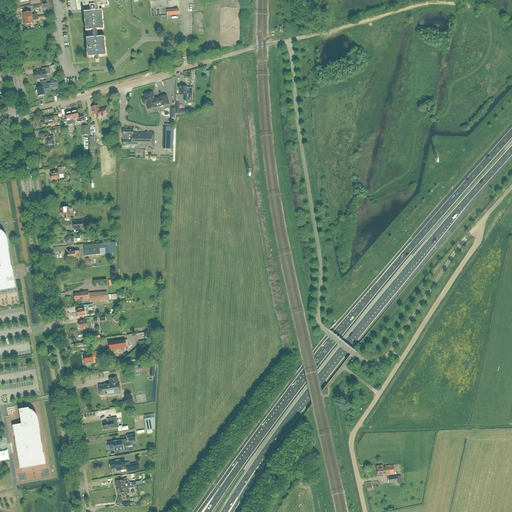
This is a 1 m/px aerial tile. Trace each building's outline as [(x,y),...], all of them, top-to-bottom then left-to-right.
[(45,0),(48,16),(52,15),(55,15),(52,0),(45,0)] [(86,0),(87,12),(84,13),(85,32),(92,31),(93,39),(86,39),(88,58),(95,57),(96,62),(99,62),(99,57),(106,56),(104,38),(97,38),(97,31),(104,30),(102,11),(96,12),(96,9),(105,8),(104,0),(148,0),(149,0),(138,1),(138,4),(139,4),(141,24),(160,22),(159,12),(175,10),(175,8),(179,8),(178,1),(176,1),(176,0),(86,0)] [(38,19),(38,17),(23,19),(24,25),(33,24),(33,21),(38,20),(38,19)] [(43,72),(34,74),(36,80),(37,80),(37,81),(40,80),(40,79),(44,79),(43,76),(46,75),(50,74),(49,68),(42,69),(43,72)] [(47,88),(47,87),(52,86),(51,83),(41,85),(41,88),(36,89),(38,96),(45,95),(44,88),(47,88)] [(155,99),(153,93),(144,95),(144,98),(143,98),(142,100),(143,103),(144,104),(146,103),(147,106),(151,105),(153,106),(156,106),(157,107),(161,106),(169,104),(166,96),(159,98),(158,100),(157,100),(155,99)] [(180,102),(176,102),(176,114),(186,114),(186,110),(180,110),(180,102)] [(96,115),(96,117),(108,114),(106,108),(99,110),(98,106),(91,107),(93,115),(96,115)] [(74,111),(72,111),(72,112),(71,112),(73,120),(76,119),(77,123),(84,121),(83,114),(78,115),(77,110),(75,111),(74,111)] [(68,125),(74,124),(73,120),(71,112),(70,112),(69,112),(68,112),(68,113),(65,113),(68,125)] [(42,122),(42,123),(42,125),(43,125),(43,126),(51,125),(50,122),(55,122),(54,117),(42,118),(43,121),(42,121),(42,122)] [(164,128),(163,149),(173,150),(173,142),(169,142),(170,128),(164,128)] [(150,146),(150,148),(154,148),(155,133),(133,133),(133,131),(123,130),(123,137),(132,137),(132,141),(123,140),(123,145),(135,145),(136,147),(147,148),(147,146),(150,146)] [(44,138),(44,142),(45,141),(46,146),(54,145),(53,136),(44,138),(45,138),(44,138)] [(51,179),(51,180),(59,178),(59,175),(63,174),(63,171),(64,171),(64,167),(58,168),(58,171),(51,172),(51,175),(51,176),(50,177),(50,178),(51,179)] [(61,216),(64,216),(64,219),(70,219),(69,211),(72,211),(72,208),(69,208),(61,208),(61,211),(61,212),(60,213),(60,214),(61,215),(61,216)] [(6,238),(6,237),(6,236),(5,235),(4,233),(3,232),(2,231),(0,230),(0,291),(16,288),(14,277),(13,277),(7,240),(6,238)] [(84,246),(85,256),(105,254),(116,253),(115,243),(105,244),(84,246)] [(67,250),(67,254),(66,254),(67,257),(67,258),(75,257),(75,253),(79,253),(79,250),(67,250)] [(89,299),(89,294),(89,291),(81,292),(81,294),(74,294),(75,300),(84,299),(84,301),(89,300),(89,299)] [(106,292),(89,294),(89,299),(89,300),(89,302),(107,300),(106,292)] [(76,313),(77,316),(78,316),(85,315),(88,315),(88,311),(85,311),(84,308),(80,309),(77,310),(77,312),(76,313)] [(78,325),(79,329),(80,329),(82,329),(82,330),(87,329),(86,328),(88,328),(91,327),(91,323),(90,324),(90,320),(87,320),(83,321),(79,322),(79,325),(78,325)] [(125,340),(109,342),(110,350),(126,348),(125,340)] [(84,363),(85,363),(85,364),(92,362),(93,363),(107,361),(106,350),(91,353),(91,354),(84,355),(85,361),(84,361),(84,363)] [(106,395),(106,396),(116,394),(115,393),(120,392),(119,383),(118,383),(117,378),(109,379),(110,384),(99,386),(100,396),(106,395)] [(29,410),(29,408),(19,410),(21,424),(12,425),(13,429),(20,468),(22,468),(22,469),(46,464),(44,457),(37,419),(37,418),(37,417),(36,416),(35,415),(35,414),(34,413),(33,412),(32,411),(31,411),(30,410),(29,410)] [(103,424),(102,424),(103,428),(104,427),(104,430),(118,427),(117,418),(121,417),(120,410),(110,412),(111,418),(107,419),(108,422),(103,423),(103,424)] [(155,418),(146,419),(148,430),(155,429),(155,418)] [(113,448),(114,452),(124,450),(123,446),(130,445),(130,442),(136,441),(135,434),(127,435),(128,440),(122,441),(122,440),(117,441),(113,441),(113,442),(108,443),(108,445),(107,446),(108,448),(109,448),(109,449),(113,448)] [(0,460),(9,459),(8,453),(11,453),(9,444),(4,445),(4,443),(1,443),(1,447),(0,446),(0,460)] [(109,465),(110,467),(111,467),(111,469),(117,468),(117,471),(126,469),(126,468),(127,468),(128,472),(139,470),(137,462),(128,464),(128,462),(124,463),(124,460),(119,461),(119,460),(118,460),(118,461),(116,462),(116,461),(115,461),(115,462),(110,462),(110,465),(109,465)] [(383,466),(376,466),(377,475),(385,474),(386,475),(395,474),(394,465),(384,466),(385,468),(383,469),(383,466)] [(116,482),(115,482),(116,485),(117,485),(117,486),(118,488),(133,485),(136,485),(135,482),(128,483),(127,479),(124,479),(124,480),(116,481),(116,482)] [(118,490),(117,491),(117,494),(118,493),(118,494),(126,493),(126,494),(129,493),(128,488),(133,488),(133,485),(118,488),(118,490),(117,490),(118,490)]
